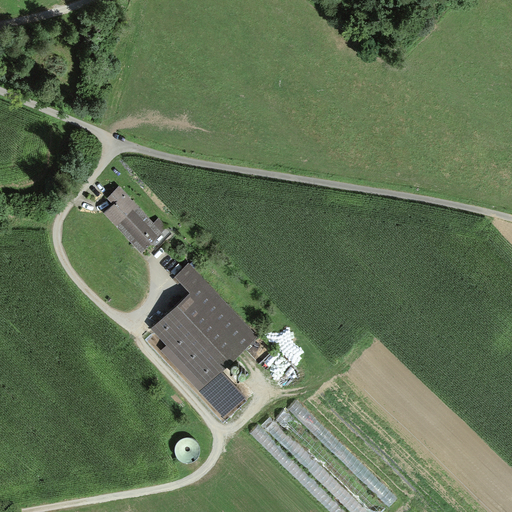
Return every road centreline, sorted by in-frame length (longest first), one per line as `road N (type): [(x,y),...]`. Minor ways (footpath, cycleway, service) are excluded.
road 1 (track): [(511,217),(454,198),(122,141),(56,220),(56,240),(69,268),(200,406),(223,442),(205,471),(182,481),(27,511)]
road 2 (unclassified): [(122,141),(0,89)]
